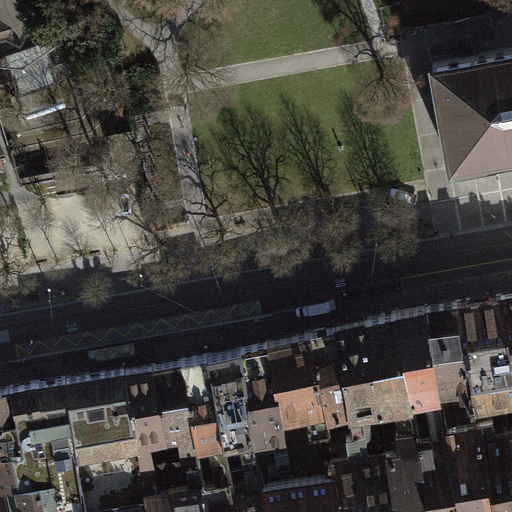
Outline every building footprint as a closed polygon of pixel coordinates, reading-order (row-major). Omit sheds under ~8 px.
[(0,0),(0,46),(3,45),(10,65),(0,68),(0,94),(18,88),(20,92),(58,78),(57,75),(80,66),(73,44),(60,47),(53,25),(42,29),(34,9),(22,13),(17,0),(0,0)] [(511,48),(433,62),(451,165),(511,154),(511,48)] [(141,175),(138,159),(121,162),(120,158),(102,161),(103,168),(87,171),(90,188),(134,180),(134,176),(141,175)] [(74,191),(90,188),(87,171),(57,176),(56,170),(38,172),(38,179),(25,182),(25,186),(35,192),(43,195),(51,196),(65,196),(74,194),(74,191)] [(168,228),(166,216),(147,219),(148,230),(168,228)] [(511,351),(511,291),(500,293),(511,344),(511,351),(511,352),(511,351)] [(470,357),(478,401),(511,394),(511,351),(511,352),(511,351),(511,344),(500,293),(458,299),(469,357),(470,357)] [(439,388),(472,382),(476,401),(478,401),(470,357),(469,357),(458,299),(428,303),(438,375),(439,388)] [(398,310),(411,393),(426,391),(431,423),(445,421),(439,388),(437,375),(438,375),(428,303),(398,310)] [(369,317),(381,403),(397,401),(411,399),(411,393),(398,310),(369,317)] [(369,405),(381,403),(369,317),(337,323),(347,375),(351,407),(369,405)] [(329,429),(330,434),(332,433),(330,421),(329,413),(349,408),(353,429),(355,429),(351,407),(347,375),(337,323),(311,331),(329,429)] [(270,339),(285,437),(287,437),(284,414),(286,413),(286,411),(307,407),(312,432),(329,429),(311,331),(270,339)] [(242,346),(258,454),(282,448),(286,448),(285,437),(270,339),(264,341),(242,346)] [(134,341),(88,349),(90,361),(136,353),(134,341)] [(217,402),(223,436),(240,433),(251,486),(264,485),(258,454),(242,346),(209,353),(218,402),(217,402)] [(183,358),(193,423),(196,440),(211,439),(223,436),(217,402),(218,402),(209,353),(183,358)] [(162,411),(164,428),(193,423),(183,358),(153,364),(161,412),(162,411)] [(125,368),(137,433),(164,428),(162,411),(161,412),(153,364),(125,368)] [(0,484),(8,484),(82,470),(78,452),(138,441),(137,433),(125,368),(125,366),(42,379),(10,385),(17,413),(16,413),(24,442),(0,447),(0,484)] [(472,382),(439,388),(445,421),(446,424),(481,420),(480,414),(478,401),(476,401),(472,382)] [(0,387),(0,447),(24,442),(16,413),(17,413),(10,385),(0,387)] [(511,394),(478,401),(480,414),(507,410),(511,408),(511,394)] [(416,425),(411,399),(397,401),(399,416),(400,425),(397,425),(399,432),(401,446),(388,448),(398,511),(431,511),(418,436),(416,425)] [(381,403),(383,418),(399,416),(397,401),(381,403)] [(381,403),(369,405),(372,424),(371,427),(371,429),(369,430),(367,432),(369,451),(387,448),(385,433),(383,418),(381,403)] [(398,511),(388,448),(387,448),(369,451),(367,432),(369,430),(371,429),(371,427),(372,424),(369,405),(351,407),(355,429),(359,452),(367,511),(398,511)] [(284,414),(287,437),(312,432),(307,407),(286,411),(286,413),(284,414)] [(329,413),(330,421),(341,418),(345,431),(347,431),(353,429),(349,408),(329,413)] [(511,511),(511,426),(510,427),(507,410),(480,414),(481,420),(483,420),(485,430),(483,431),(497,511),(511,511)] [(483,420),(481,420),(446,424),(447,431),(461,511),(497,511),(483,431),(485,430),(483,420)] [(445,421),(431,423),(433,433),(418,436),(431,511),(461,511),(447,431),(446,424),(445,421)] [(287,437),(285,437),(286,448),(291,476),(333,469),(331,455),(334,455),(330,434),(329,429),(312,432),(287,437)] [(367,511),(359,452),(355,429),(353,429),(347,431),(350,452),(334,455),(336,469),(341,511),(367,511)] [(332,433),(330,434),(334,455),(350,452),(347,431),(345,431),(332,433)] [(399,432),(385,433),(387,448),(388,448),(401,446),(399,432)] [(240,433),(223,436),(231,474),(233,473),(235,489),(251,486),(240,433)] [(223,436),(211,439),(218,476),(231,474),(223,436)] [(138,441),(78,452),(82,470),(87,504),(147,493),(146,487),(142,461),(138,441)] [(192,452),(187,453),(188,462),(200,460),(198,448),(191,449),(192,452)] [(296,511),(291,476),(286,448),(282,448),(258,454),(264,485),(268,511),(296,511)] [(187,453),(142,461),(146,487),(175,483),(175,482),(203,478),(200,460),(188,462),(187,453)] [(341,511),(336,469),(334,455),(331,455),(333,469),(291,476),(296,511),(341,511)] [(149,511),(147,493),(87,504),(82,470),(8,484),(10,493),(14,511),(149,511)] [(268,511),(264,485),(251,486),(235,489),(233,473),(231,474),(237,511),(268,511)] [(237,511),(231,474),(218,476),(203,478),(208,511),(237,511)] [(208,511),(203,478),(175,482),(175,483),(179,511),(208,511)] [(179,511),(175,483),(146,487),(147,493),(149,511),(179,511)]
